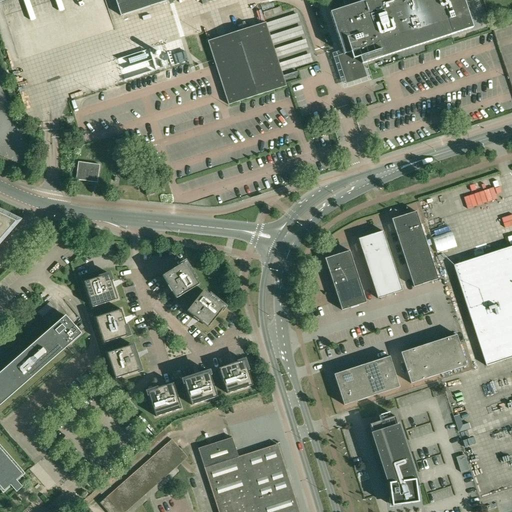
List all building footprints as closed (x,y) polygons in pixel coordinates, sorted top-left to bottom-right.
[(172,0),(155,0),(123,8),(125,18),(156,10),(174,6),(172,0)] [(368,0),(349,6),(345,8),(330,12),(343,54),(337,56),(341,70),(348,68),(350,75),(365,70),(363,64),(472,28),(463,0),(368,0)] [(286,86),(266,22),(208,41),(214,60),(228,105),(286,86)] [(84,81),(88,95),(137,81),(132,67),(84,81)] [(78,162),(76,180),(97,182),(99,165),(78,162)] [(152,185),(144,188),(147,196),(154,194),(152,185)] [(438,279),(416,211),(399,217),(396,222),(393,223),(414,287),(438,279)] [(0,239),(16,222),(0,213),(0,239)] [(441,230),(446,248),(466,242),(460,224),(441,230)] [(359,243),(378,299),(402,291),(383,231),(365,237),(363,241),(359,243)] [(511,357),(511,246),(453,265),(486,366),(511,357)] [(366,302),(349,251),(332,256),(330,261),(326,262),(342,310),(366,302)] [(167,286),(171,292),(172,292),(176,299),(199,285),(185,262),(162,276),(168,285),(168,286),(167,286)] [(115,288),(113,281),(112,282),(109,274),(84,282),(92,308),(117,300),(118,300),(114,289),(115,288)] [(187,311),(193,316),(193,317),(198,322),(199,321),(208,328),(224,307),(204,291),(187,311)] [(127,324),(124,317),(123,317),(121,309),(120,310),(96,318),(104,343),(129,335),(126,324),(127,324)] [(0,489),(3,493),(4,492),(12,486),(16,491),(19,490),(21,487),(17,482),(24,474),(0,446),(0,405),(68,345),(71,342),(81,334),(65,316),(64,317),(51,328),(33,344),(0,373),(0,489)] [(442,339),(452,370),(466,366),(456,335),(442,339)] [(428,344),(438,375),(452,370),(442,339),(428,344)] [(415,348),(425,379),(438,375),(428,344),(415,348)] [(138,360),(136,353),(135,353),(132,345),(107,353),(115,379),(140,371),(141,371),(137,360),(138,360)] [(425,379),(415,348),(401,353),(411,384),(425,379)] [(375,361),(385,392),(399,387),(389,356),(375,361)] [(236,362),(229,364),(230,365),(219,369),(227,394),(253,386),(244,360),(237,363),(236,362)] [(362,365),(372,396),(385,392),(375,361),(362,365)] [(348,370),(358,401),(372,396),(362,365),(348,370)] [(334,374),(334,375),(344,405),(358,401),(348,370),(334,374)] [(184,381),(184,382),(192,405),(217,397),(209,372),(201,374),(201,373),(194,376),(194,377),(183,380),(183,381),(184,381)] [(181,409),(174,385),(173,384),(173,383),(165,386),(165,385),(158,387),(158,388),(147,392),(148,392),(156,417),(181,409)] [(484,407),(490,421),(511,413),(511,408),(508,398),(484,407)] [(390,480),(390,482),(388,483),(392,506),(418,502),(415,479),(413,479),(412,473),(413,472),(395,416),(369,424),(388,481),(390,480)] [(472,418),(464,421),(465,425),(461,427),(473,458),(485,453),(472,418)] [(299,511),(278,444),(238,457),(232,438),(198,449),(208,477),(218,511),(299,511)] [(187,457),(182,451),(172,440),(100,503),(105,509),(107,511),(125,511),(176,467),(180,463),(187,457)]
